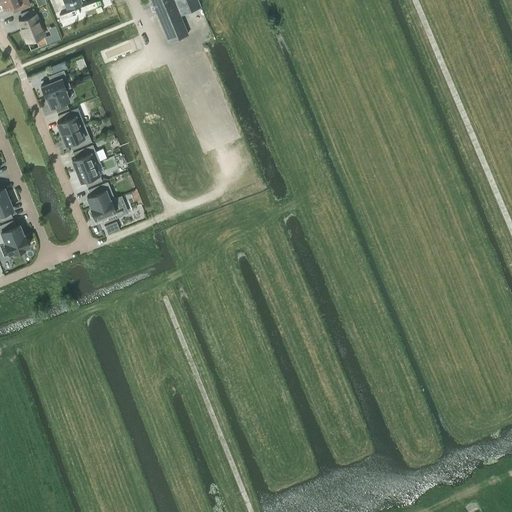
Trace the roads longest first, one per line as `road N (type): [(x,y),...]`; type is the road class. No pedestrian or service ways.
road 1 (residential): [(51,260),(89,244),(0,37)]
road 2 (track): [(415,0),(511,229)]
road 3 (track): [(251,511),(164,297)]
road 4 (residential): [(0,135),(51,260)]
